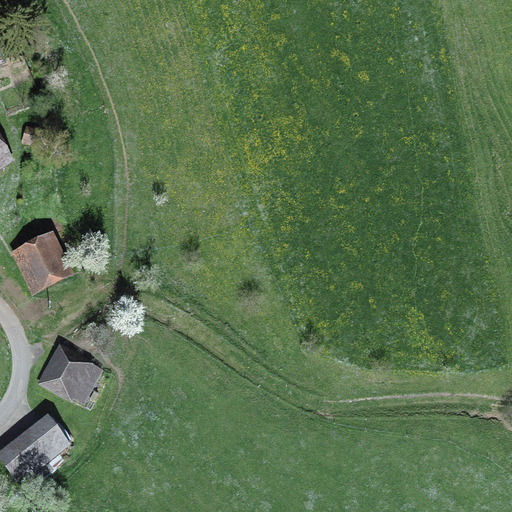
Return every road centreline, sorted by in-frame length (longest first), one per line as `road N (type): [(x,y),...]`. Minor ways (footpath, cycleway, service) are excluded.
road 1 (track): [(20,359),(103,300),(118,299),(201,332),(301,404),(511,403)]
road 2 (residential): [(0,424),(18,391),(20,359),(0,313)]
